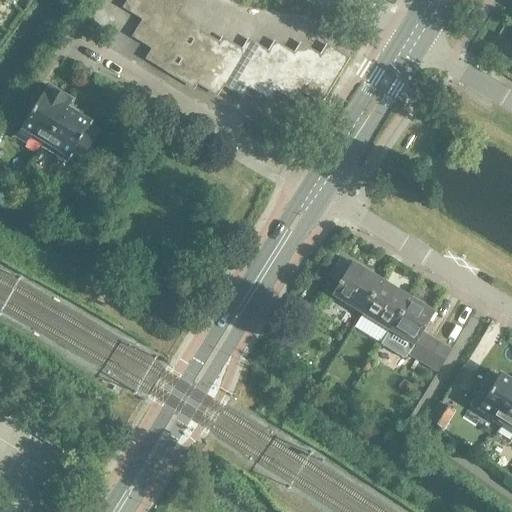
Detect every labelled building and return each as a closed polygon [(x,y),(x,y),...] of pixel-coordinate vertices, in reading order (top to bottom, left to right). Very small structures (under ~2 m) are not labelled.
[(132,14),(141,0),(127,0),(123,8),(132,14)] [(145,16),(155,0),(141,0),(132,14),(142,20),(145,16)] [(155,0),(145,16),(155,22),(168,1),(165,0),(155,0)] [(155,22),(165,29),(172,18),(178,8),(168,1),(155,22)] [(142,43),(155,22),(145,16),(142,20),(132,37),(142,43)] [(159,39),(169,45),(182,24),(172,18),(165,29),(159,39)] [(159,39),(165,29),(155,22),(142,43),(152,49),(159,39)] [(169,45),(179,51),(192,30),(182,24),(169,45)] [(185,55),(195,61),(208,40),(198,34),(185,55)] [(156,66),(169,45),(159,39),(152,49),(146,60),(156,66)] [(205,67),(208,61),(217,46),(208,40),(195,61),(205,67)] [(208,61),(218,67),(231,46),(221,40),(217,46),(208,61)] [(234,63),(244,69),(257,48),(247,42),(241,52),(234,63)] [(260,65),(270,71),(283,49),(273,43),(267,54),(260,65)] [(166,72),(179,51),(169,45),(156,66),(166,72)] [(228,73),(234,63),(241,52),(231,46),(218,67),(228,73)] [(286,67),(296,73),(309,52),(299,46),(293,56),(286,67)] [(312,69),(322,75),(336,53),(326,47),(319,58),(312,69)] [(254,75),(260,65),(267,54),(257,48),(244,69),(254,75)] [(280,77),(286,67),(293,56),(283,49),(270,71),(280,77)] [(306,79),(312,69),(319,58),(309,52),(296,73),(306,79)] [(322,75),(332,81),(345,59),(336,53),(322,75)] [(182,82),(195,61),(185,55),(173,76),(182,82)] [(195,83),(205,67),(195,61),(182,82),(192,88),(195,83)] [(205,89),(218,67),(208,61),(205,67),(195,83),(205,89)] [(231,91),(244,69),(234,63),(228,73),(222,85),(231,91)] [(257,92),(270,71),(260,65),(254,75),(248,86),(257,92)] [(222,85),(228,73),(218,67),(205,89),(215,95),(222,85)] [(283,95),(296,73),(286,67),(280,77),(273,89),(283,95)] [(248,86),(254,75),(244,69),(231,91),(241,97),(248,86)] [(309,96),(322,75),(312,69),(306,79),(299,90),(309,96)] [(273,89),(280,77),(270,71),(257,92),(267,98),(273,89)] [(299,90),(306,79),(296,73),(283,95),(293,101),(299,90)] [(319,103),(332,81),(322,75),(309,96),(319,103)] [(42,147),(65,110),(70,102),(45,87),(16,136),(26,142),(28,138),(42,147)] [(65,110),(42,147),(52,152),(54,149),(75,161),(84,146),(77,142),(88,125),(65,110)] [(64,213),(75,194),(62,187),(51,205),(64,213)] [(362,310),(379,283),(351,265),(351,266),(339,258),(328,277),(337,283),(336,286),(337,287),(334,292),(362,310)] [(101,276),(91,293),(107,302),(117,285),(101,276)] [(388,332),(409,300),(408,299),(407,300),(379,283),(362,310),(390,328),(388,332)] [(415,361),(429,339),(420,333),(432,314),(422,307),(424,305),(412,298),(411,300),(409,300),(388,332),(411,347),(406,355),(415,361)] [(425,367),(439,345),(429,339),(415,361),(425,367)] [(439,345),(425,367),(435,374),(449,352),(439,345)] [(511,404),(511,385),(497,377),(487,393),(480,389),(471,405),(492,417),(489,422),(499,428),(502,424),(501,423),(511,404)] [(452,414),(437,404),(426,421),(442,432),(452,414)] [(511,404),(501,423),(502,424),(511,429),(511,404)]
